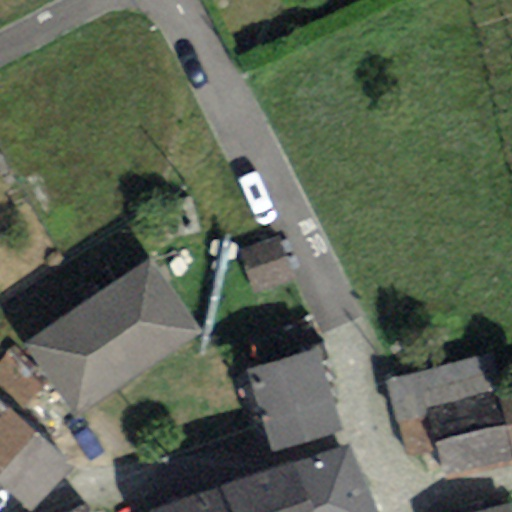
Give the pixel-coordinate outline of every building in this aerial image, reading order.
[(279,232),(238,247),(257,298),(297,283),(279,232)] [(192,319),(142,251),(21,339),(70,407),(192,319)] [(343,420),(316,337),(245,360),(271,443),(343,420)] [(492,350),(385,375),(404,452),(419,448),(425,474),(443,470),(445,475),(511,459),(511,377),(499,381),(492,350)] [(0,391),(0,476),(3,479),(31,505),(73,460),(0,391)] [(293,452),(314,511),(386,511),(390,510),(366,438),(293,452)] [(314,511),(293,452),(148,503),(151,511),(314,511)] [(93,511),(85,497),(55,511),(93,511)]
